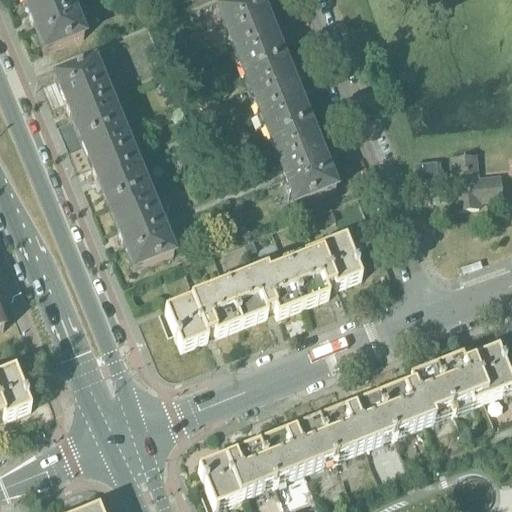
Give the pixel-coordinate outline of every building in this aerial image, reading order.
[(42,57),(42,58),(82,41),(65,0),(20,0),(28,19),(27,20),(31,31),(33,30),(43,56),(42,57)] [(176,10),(173,1),(148,11),(151,19),(176,10)] [(272,40),(272,39),(271,38),(270,38),(267,30),(268,30),(267,28),(266,28),(256,4),(258,3),(257,1),(216,17),(242,83),(281,67),(270,41),(272,40)] [(177,61),(187,57),(182,45),(172,50),(177,61)] [(80,147),(119,131),(93,67),(53,83),(53,84),(55,84),(65,109),(64,110),(68,121),(70,121),(80,147)] [(242,83),(268,147),(307,131),(297,105),(298,105),(297,102),(296,103),(293,94),(294,94),(294,93),(293,93),(292,93),(281,67),(242,83)] [(107,211),(145,195),(119,131),(80,147),(91,173),(90,174),(95,185),(96,185),(107,211)] [(294,211),(334,195),(334,194),(332,194),(322,169),(323,168),(323,166),(322,167),(319,159),(320,158),(319,156),(318,157),(307,131),(268,147),(294,211)] [(453,164),(454,183),(458,214),(478,212),(477,206),(500,204),(500,203),(499,203),(497,184),(498,184),(498,183),(475,185),(473,162),(453,164)] [(414,170),(416,189),(437,186),(435,167),(414,170)] [(131,275),(132,276),(172,260),(145,195),(107,211),(118,237),(116,238),(121,249),(122,249),(133,275),(131,275)] [(354,270),(353,267),(344,245),(302,262),(303,266),(288,273),(285,266),(282,267),(300,315),(324,305),(321,297),(332,293),(333,296),(360,285),(356,275),(357,275),(355,270),(354,270)] [(251,247),(243,250),(247,259),(255,256),(251,247)] [(264,277),(224,293),(240,333),(265,323),(264,320),(272,316),(275,324),(300,315),(282,267),(279,268),(282,275),(266,281),(264,277)] [(180,357),(191,352),(206,346),(205,343),(213,339),(215,343),(240,333),(224,293),(191,306),(164,316),(174,341),(173,342),(175,347),(176,346),(180,357)] [(453,420),(470,413),(511,396),(511,392),(503,371),(504,371),(502,366),(501,366),(497,356),(470,366),(471,368),(463,372),(460,364),(434,375),(453,420)] [(12,374),(0,379),(0,424),(2,423),(3,426),(29,416),(25,405),(26,405),(24,400),(23,401),(12,374)] [(433,428),(453,420),(434,375),(409,385),(412,393),(404,396),(403,393),(377,403),(393,444),(433,428)] [(393,444),(377,403),(351,413),(351,416),(343,419),(342,417),(317,427),(333,467),(393,444)] [(273,491),(333,467),(317,427),(291,437),(292,440),(284,443),(283,440),(257,451),(273,491)] [(211,511),(219,511),(273,491),(257,451),(231,461),(232,463),(225,467),(224,464),(197,475),(201,485),(200,485),(202,490),(203,490),(211,511)]
